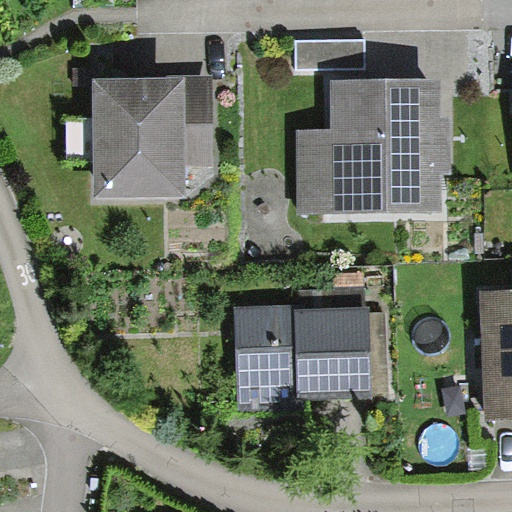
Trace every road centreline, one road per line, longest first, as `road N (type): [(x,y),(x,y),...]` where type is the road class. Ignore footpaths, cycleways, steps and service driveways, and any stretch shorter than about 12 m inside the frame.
road 1 (residential): [(80,409),(183,470),(275,504),(511,504)]
road 2 (residential): [(138,13),(511,7)]
road 3 (residential): [(0,220),(55,381),(80,409)]
